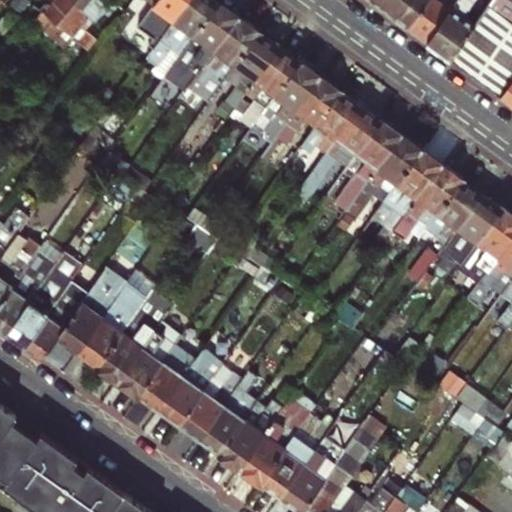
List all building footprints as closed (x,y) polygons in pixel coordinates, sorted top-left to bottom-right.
[(81,25),(51,0),(48,0),(40,10),(33,4),(25,15),(58,42),(66,32),(71,36),(81,25)] [(72,0),(51,0),(81,25),(90,14),(72,0)] [(92,0),(72,0),(90,14),(98,4),(92,0)] [(154,0),(142,18),(164,34),(188,0),(154,0)] [(193,38),(218,3),(213,0),(188,0),(164,34),(151,51),(162,59),(176,40),(186,47),(193,38)] [(373,0),(372,2),(389,15),(400,0),(373,0)] [(424,0),(400,0),(389,15),(405,27),(424,0)] [(424,0),(405,27),(426,42),(451,5),(443,0),(424,0)] [(426,42),(449,59),(472,25),(461,16),(472,0),(453,0),(451,5),(426,42)] [(511,0),(489,0),(472,25),(449,59),(499,96),(511,78),(511,0)] [(237,17),(218,3),(193,38),(203,44),(187,66),(189,67),(196,72),(237,17)] [(223,80),(258,32),(237,17),(196,72),(186,87),(197,95),(210,77),(220,85),(223,80)] [(66,32),(58,42),(65,48),(74,38),(71,36),(66,32)] [(223,80),(244,95),(279,48),(258,32),(223,80)] [(274,96),(299,62),(279,48),(244,95),(264,109),(274,96)] [(274,117),(285,125),(320,77),(299,62),(274,96),(284,104),(274,117)] [(178,97),(186,87),(196,72),(189,67),(171,92),(178,97)] [(320,77),(285,125),(260,158),(272,167),(306,120),(316,127),(341,93),(320,77)] [(511,105),(511,78),(499,96),(511,105)] [(316,140),(329,150),(361,107),(341,93),(316,127),(300,148),(307,152),(316,140)] [(249,105),(241,99),(234,109),(242,115),(249,105)] [(361,107),(329,150),(326,154),(335,161),(346,169),(355,156),(381,122),(361,107)] [(381,122),(355,156),(364,162),(354,175),(366,184),(400,136),(381,122)] [(373,217),(421,151),(400,136),(366,184),(352,202),(363,210),(373,217)] [(442,166),(421,151),(373,217),(372,218),(393,233),(399,224),(407,214),(442,166)] [(326,154),(306,181),(316,188),(335,161),(326,154)] [(364,162),(355,156),(346,169),(354,175),(364,162)] [(151,179),(129,164),(123,172),(142,185),(145,187),(151,179)] [(427,228),(462,181),(442,166),(407,214),(417,221),(427,228)] [(123,172),(115,183),(134,197),(142,185),(123,172)] [(366,184),(354,175),(333,205),(328,217),(336,224),(352,202),(366,184)] [(482,195),(462,181),(427,228),(447,243),(482,195)] [(482,195),(447,243),(457,250),(466,237),(476,244),(501,209),(482,195)] [(352,202),(336,224),(335,226),(346,234),(363,210),(352,202)] [(186,216),(197,223),(207,231),(213,222),(192,207),(186,216)] [(478,286),(488,272),(511,238),(511,217),(501,209),(476,244),(466,257),(458,268),(469,275),(458,289),(469,297),(478,286)] [(0,259),(1,258),(17,236),(29,220),(15,210),(3,226),(0,223),(0,259)] [(407,214),(399,224),(410,232),(417,221),(407,214)] [(17,236),(1,258),(10,263),(26,242),(17,236)] [(466,237),(457,250),(466,257),(476,244),(466,237)] [(229,246),(239,253),(249,259),(255,252),(235,238),(229,246)] [(511,238),(488,272),(509,288),(511,283),(511,238)] [(1,258),(0,259),(0,303),(20,275),(36,254),(39,249),(27,241),(26,242),(10,263),(1,258)] [(51,252),(45,260),(54,267),(60,259),(51,252)] [(275,266),(255,252),(249,259),(259,267),(269,273),(275,266)] [(45,260),(36,254),(20,275),(30,282),(45,260)] [(0,303),(0,329),(5,333),(49,274),(54,267),(45,260),(30,282),(20,275),(0,303)] [(451,278),(432,263),(414,288),(422,293),(434,277),(445,286),(451,278)] [(295,280),(275,266),(269,273),(280,281),(289,288),(295,280)] [(57,301),(67,288),(49,274),(5,333),(23,346),(57,301)] [(501,338),(511,323),(511,283),(509,288),(496,304),(507,312),(492,332),(501,338)] [(67,288),(57,301),(64,307),(77,290),(69,284),(67,288)] [(86,297),(82,303),(91,309),(100,296),(111,304),(114,299),(95,285),(86,297)] [(487,292),(478,286),(469,297),(466,302),(475,309),(487,292)] [(41,359),(56,337),(82,303),(86,297),(77,290),(64,307),(57,301),(23,346),(41,359)] [(82,303),(56,337),(76,351),(111,304),(100,296),(91,309),(82,303)] [(76,351),(95,365),(133,313),(114,299),(111,304),(76,351)] [(117,380),(151,333),(164,314),(143,299),(133,313),(95,365),(117,380)] [(362,319),(341,304),(332,317),(353,332),(362,319)] [(224,336),(215,329),(192,361),(212,376),(222,362),(211,354),(224,336)] [(173,347),(151,333),(117,380),(139,396),(173,347)] [(173,347),(139,396),(158,409),(192,361),(173,347)] [(192,361),(158,409),(178,424),(212,376),(192,361)] [(233,391),(212,376),(178,424),(199,438),(233,391)] [(218,452),(256,399),(256,398),(237,385),(233,391),(199,438),(218,452)] [(473,416),(482,402),(464,389),(455,403),(473,416)] [(265,405),(256,399),(218,452),(240,467),(273,420),(288,400),(276,391),(265,405)] [(0,433),(11,418),(15,413),(0,401),(0,433)] [(338,415),(327,430),(347,445),(358,430),(338,415)] [(0,472),(8,478),(38,437),(24,428),(11,418),(0,433),(0,472)] [(284,428),(273,420),(240,467),(259,481),(283,448),(274,442),(284,428)] [(482,422),(469,440),(487,453),(499,435),(496,432),(482,422)] [(502,436),(511,443),(511,429),(502,423),(496,432),(499,435),(502,436)] [(324,511),(327,508),(376,440),(360,428),(358,430),(347,445),(324,478),(300,511),(299,511),(324,511)] [(38,437),(8,478),(3,484),(18,495),(37,509),(35,511),(152,511),(88,466),(84,472),(74,464),(78,458),(41,432),(38,437)] [(511,445),(511,443),(502,436),(486,458),(497,466),(511,445)] [(293,455),(283,448),(259,481),(280,496),(314,449),(303,441),(293,455)] [(314,449),(280,496),(300,511),(324,478),(314,470),(328,451),(318,443),(314,449)] [(508,474),(511,467),(511,445),(497,466),(508,474)] [(84,472),(88,466),(78,458),(74,464),(84,472)] [(383,511),(394,497),(397,493),(385,484),(367,508),(361,505),(356,511),(383,511)] [(354,499),(361,505),(368,495),(360,490),(354,499)] [(14,502),(27,511),(35,511),(37,509),(18,495),(14,502)] [(334,511),(333,511),(327,508),(324,511),(356,511),(361,505),(354,499),(348,495),(334,511)] [(402,511),(407,506),(394,497),(383,511),(402,511)] [(447,511),(462,511),(468,505),(457,498),(447,511)]
